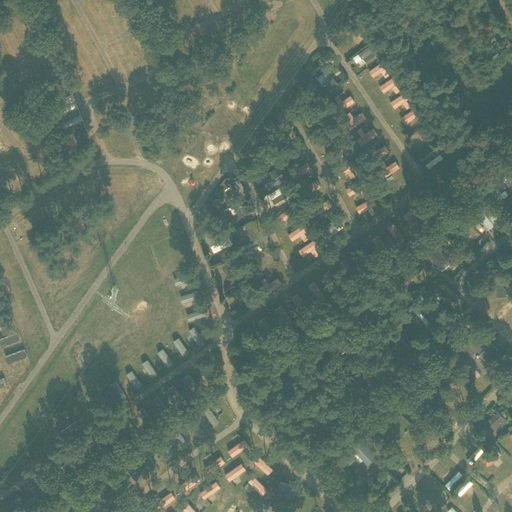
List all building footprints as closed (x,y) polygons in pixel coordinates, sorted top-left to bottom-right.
[(352,56),(358,66),(374,55),(367,46),(352,56)] [(371,76),(381,71),(377,64),(367,69),(371,76)] [(325,71),(318,80),(324,85),(332,76),(325,71)] [(387,79),(378,86),(382,91),(392,84),(387,79)] [(334,104),(339,112),(355,100),(349,93),(334,104)] [(48,104),(61,138),(73,133),(76,141),(88,136),(72,94),(48,104)] [(358,107),(341,117),(348,129),(365,120),(358,107)] [(166,123),(175,114),(172,111),(163,120),(166,123)] [(411,119),(409,113),(400,116),(402,122),(411,119)] [(368,147),(379,135),(370,126),(359,138),(368,147)] [(373,161),(389,151),(384,143),(368,153),(373,161)] [(420,158),(427,168),(443,157),(436,147),(420,158)] [(292,178),(312,170),(308,161),(288,169),(292,178)] [(383,173),(399,169),(397,161),(381,165),(383,173)] [(259,175),(265,189),(279,183),(273,169),(259,175)] [(402,175),(392,183),(397,189),(408,181),(402,175)] [(371,206),(376,204),(371,194),(353,202),(358,213),(364,210),(368,217),(375,213),(371,206)] [(243,208),(238,200),(227,206),(232,215),(243,208)] [(499,219),(497,217),(503,212),(497,205),(481,219),(489,228),(499,219)] [(439,232),(437,234),(442,239),(458,225),(451,217),(444,223),(442,221),(435,228),(439,232)] [(243,257),(262,249),(258,239),(243,245),(242,241),(237,243),(243,257)] [(308,243),(297,249),(301,256),(312,249),(308,243)] [(439,268),(448,261),(434,245),(425,253),(439,268)] [(402,262),(388,276),(395,283),(409,269),(402,262)] [(488,290),(497,289),(496,278),(496,269),(486,270),(488,290)] [(505,277),(496,278),(497,289),(498,298),(507,297),(505,277)] [(262,293),(280,286),(278,279),(260,285),(262,293)] [(307,285),(312,293),(318,289),(312,281),(307,285)] [(377,305),(367,294),(353,307),(362,318),(377,305)] [(427,325),(433,331),(445,321),(424,299),(416,306),(431,322),(427,325)] [(511,305),(499,317),(505,324),(511,317),(511,305)] [(0,316),(0,325),(12,321),(10,314),(0,316)] [(186,330),(199,345),(205,339),(192,325),(186,330)] [(402,357),(411,349),(393,329),(381,340),(386,345),(389,342),(402,357)] [(0,344),(1,347),(21,338),(18,331),(0,338),(0,344)] [(345,349),(338,341),(329,331),(319,340),(332,354),(336,350),(339,354),(345,349)] [(478,354),(485,346),(473,334),(465,342),(470,347),(478,354)] [(178,336),(171,341),(182,355),(189,350),(178,336)] [(485,346),(478,354),(486,362),(498,350),(490,342),(485,346)] [(167,366),(173,362),(162,346),(156,351),(167,366)] [(25,347),(5,356),(8,364),(29,354),(25,347)] [(478,354),(470,347),(457,359),(465,367),(470,362),(478,354)] [(478,354),(470,362),(482,375),(490,367),(486,362),(478,354)] [(150,358),(141,360),(148,378),(156,375),(150,358)] [(124,374),(134,389),(142,385),(132,369),(124,374)] [(447,378),(442,374),(424,393),(432,401),(446,387),(443,383),(447,378)] [(118,401),(126,395),(119,386),(120,386),(117,381),(107,388),(118,401)] [(314,402),(330,421),(336,428),(346,419),(338,411),(336,413),(321,396),(314,402)] [(206,405),(198,410),(208,423),(216,417),(206,405)] [(381,419),(391,428),(402,415),(393,406),(381,419)] [(489,434),(505,420),(497,411),(482,425),(489,434)] [(192,415),(185,420),(197,436),(204,431),(192,415)] [(412,424),(402,415),(391,428),(401,437),(412,424)] [(163,438),(153,443),(162,461),(172,456),(163,438)] [(365,456),(363,458),(368,465),(374,472),(383,464),(361,440),(353,447),(352,446),(339,457),(344,463),(359,450),(365,456)] [(471,465),(484,450),(480,445),(466,461),(471,465)] [(487,466),(500,454),(495,449),(482,461),(487,466)] [(206,472),(225,464),(222,456),(202,464),(206,472)] [(267,474),(272,468),(260,456),(255,461),(267,474)] [(236,466),(224,473),(227,479),(239,473),(236,466)] [(450,491),(464,477),(459,471),(444,485),(450,491)] [(261,494),(267,488),(252,474),(246,480),(261,494)] [(460,496),(472,483),(467,479),(455,492),(460,496)] [(203,498),(220,487),(216,480),(198,491),(203,498)] [(297,500),(301,486),(278,480),(276,487),(288,490),(286,497),(297,500)] [(441,503),(447,497),(429,482),(424,487),(441,503)] [(166,492),(153,502),(158,509),(172,499),(166,492)] [(184,511),(196,511),(186,500),(180,506),(184,511)]
